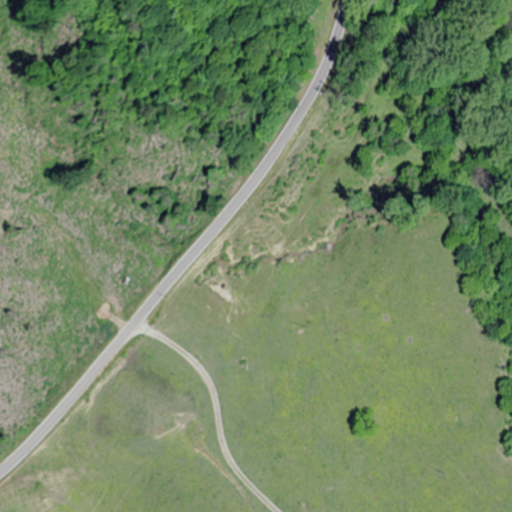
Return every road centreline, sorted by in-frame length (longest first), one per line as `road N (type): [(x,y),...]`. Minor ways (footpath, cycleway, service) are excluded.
road 1 (tertiary): [(0,473),(100,368),(277,152),(320,79),(347,0)]
road 2 (residential): [(100,368),(156,391),(209,483),(296,486),(295,511)]
